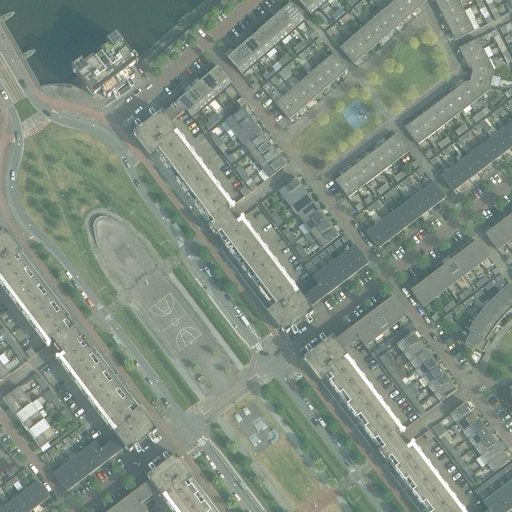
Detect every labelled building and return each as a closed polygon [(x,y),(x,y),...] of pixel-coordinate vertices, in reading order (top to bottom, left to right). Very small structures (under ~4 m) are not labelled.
[(319,9),(311,0),(297,0),(311,15),(319,9)] [(326,2),(325,0),(311,0),(319,9),(326,2)] [(367,5),(364,0),(359,4),(363,8),(367,5)] [(411,15),(397,0),(395,0),(389,6),(403,22),(403,23),(406,20),(411,15)] [(419,8),(412,0),(397,0),(411,15),(412,16),(415,13),(414,12),(419,8)] [(427,1),(426,0),(412,0),(419,8),(420,9),(423,6),(422,5),(427,1)] [(440,12),(459,2),(458,0),(440,0),(435,3),(438,8),(437,9),(439,13),(440,12)] [(445,22),(464,12),(459,2),(440,12),(443,18),(442,19),(444,22),(445,22)] [(363,8),(359,4),(354,8),(358,12),(363,8)] [(304,21),(290,5),(282,12),(281,10),(281,11),(282,12),(296,28),(304,21)] [(403,22),(389,6),(381,13),(395,29),(395,30),(398,27),(403,22)] [(344,13),(341,9),(336,13),(340,17),(344,13)] [(296,28),(282,12),(275,18),(273,17),(274,19),(288,35),(296,28)] [(449,32),(450,31),(469,22),(464,12),(445,22),(448,28),(447,28),(449,32)] [(340,17),(336,13),(331,17),(335,21),(340,17)] [(395,29),(381,13),(372,20),(386,36),(387,37),(390,34),(395,29)] [(351,19),(347,14),(343,18),(346,23),(351,19)] [(346,23),(343,18),(338,22),(342,26),(346,23)] [(288,35),(274,19),(267,25),(266,23),(265,24),(267,25),(281,41),(288,35)] [(386,36),(372,20),(364,27),(378,43),(379,44),(382,42),(381,41),(386,36)] [(324,31),(329,26),(325,22),(320,26),(324,31)] [(454,42),(474,32),(469,22),(450,31),(453,37),(452,38),(454,42)] [(281,41),(267,25),(259,32),(258,30),(258,31),(259,32),(273,48),(281,41)] [(378,43),(364,27),(356,34),(370,51),(371,51),(374,49),(373,48),(378,43)] [(334,33),(330,29),(326,33),(330,37),(334,33)] [(273,48),(259,32),(252,38),(250,37),(251,39),(265,55),(273,48)] [(312,40),(317,36),(314,32),(309,36),(312,40)] [(370,51),(356,34),(348,41),(362,58),(363,58),(366,56),(365,55),(370,51)] [(136,77),(131,71),(129,72),(128,70),(135,64),(137,65),(138,64),(123,45),(123,44),(116,35),(106,43),(109,46),(74,73),(77,77),(78,78),(79,78),(92,96),(101,90),(103,92),(102,93),(107,99),(125,85),(135,78),(136,77)] [(323,43),(320,38),(315,42),(319,47),(323,43)] [(265,55),(251,39),(244,45),(243,44),(242,44),(243,45),(258,61),(265,55)] [(483,49),(478,40),(458,50),(460,54),(461,53),(464,59),(483,49)] [(362,58),(348,41),(340,49),(354,66),(358,63),(357,62),(362,58)] [(306,46),(303,42),(298,46),(302,50),(306,46)] [(258,61),(243,45),(236,52),(235,50),(234,51),(236,52),(250,68),(258,61)] [(302,50),(298,46),(293,50),(297,54),(302,50)] [(311,53),(307,49),(303,53),(306,57),(311,53)] [(488,60),(483,49),(464,59),(463,60),(465,63),(466,63),(469,70),(470,69),(488,60)] [(511,62),(511,61),(507,51),(502,54),(501,52),(496,54),(495,58),(505,59),(507,64),(511,62)] [(250,68),(236,52),(228,58),(227,57),(242,75),(250,68)] [(306,57),(303,53),(298,57),(302,61),(306,57)] [(348,71),(333,54),(325,61),(339,78),(344,73),(344,74),(348,71)] [(291,59),(287,55),(283,59),(286,63),(291,59)] [(286,63),(283,59),(278,63),(282,67),(286,63)] [(494,72),(488,60),(470,69),(471,71),(493,77),(494,72)] [(339,78),(325,61),(317,69),(331,85),(336,80),(336,81),(339,78)] [(295,67),(291,63),(286,67),(290,71),(295,67)] [(290,71),(286,67),(282,71),(286,75),(290,71)] [(231,84),(217,68),(210,75),(208,73),(208,74),(209,75),(223,91),(231,84)] [(275,73),(272,68),(267,72),(271,77),(275,73)] [(331,85),(317,69),(308,76),(322,92),(327,87),(328,88),(331,85)] [(498,78),(493,77),(471,71),(469,81),(491,87),(496,88),(498,78)] [(271,77),(267,72),(263,76),(266,81),(271,77)] [(223,91),(209,75),(202,81),(201,80),(200,80),(201,82),(215,98),(223,91)] [(323,92),(322,92),(308,76),(300,83),(314,99),(319,94),(320,95),(323,92)] [(278,81),(275,77),(270,81),(274,85),(278,81)] [(490,91),(491,87),(469,81),(467,83),(479,99),(490,91)] [(215,98),(201,82),(194,88),(193,87),(192,87),(194,88),(208,105),(215,98)] [(259,87),(256,82),(251,86),(254,91),(259,87)] [(479,99),(467,83),(466,82),(460,87),(459,86),(456,89),(457,89),(470,106),(479,99)] [(314,99),(300,83),(292,90),(306,106),(311,102),(312,102),(315,100),(314,99)] [(270,88),(267,84),(262,88),(266,92),(270,88)] [(208,105),(194,88),(186,95),(185,93),(185,94),(186,95),(200,111),(208,105)] [(470,106),(457,89),(451,93),(448,95),(448,96),(461,113),(470,106)] [(307,107),(306,106),(292,90),(284,97),(298,113),(303,109),(304,109),(307,107)] [(200,111),(186,95),(179,101),(178,100),(177,100),(178,102),(186,111),(192,118),(200,111)] [(461,113),(448,96),(443,100),(442,99),(439,102),(440,102),(452,119),(461,113)] [(299,114),(298,113),(284,97),(275,104),(289,121),(295,116),(299,114)] [(245,102),(242,98),(237,102),(240,106),(245,102)] [(171,124),(186,111),(178,102),(171,108),(170,107),(169,107),(170,108),(163,114),(171,124)] [(452,119),(440,102),(434,106),(430,108),(431,109),(444,126),(452,119)] [(232,130),(249,117),(250,116),(247,113),(246,113),(242,108),(225,121),(232,130)] [(230,114),(226,109),(221,113),(225,118),(230,114)] [(444,126),(431,109),(426,113),(425,112),(422,115),(435,132),(444,126)] [(137,131),(133,134),(150,157),(197,218),(204,228),(206,230),(209,228),(212,232),(215,236),(212,238),(213,240),(221,250),(267,312),(268,313),(275,322),(285,335),(314,313),(310,308),(311,307),(304,298),(299,293),(295,296),(294,293),(286,281),(277,270),(268,258),(259,246),(251,235),(241,223),(238,225),(237,224),(231,216),(225,209),(229,206),(220,194),(211,182),(202,171),(193,159),(185,148),(176,136),(175,137),(174,134),(177,132),(171,124),(163,114),(162,112),(141,128),(138,130),(137,131)] [(485,116),(482,112),(477,115),(480,120),(485,116)] [(435,132),(422,115),(417,119),(416,119),(413,121),(414,122),(427,139),(435,132)] [(480,120),(477,115),(472,119),(476,123),(480,120)] [(238,138),(255,125),(256,124),(253,121),(253,122),(249,117),(232,130),(238,138)] [(214,126),(210,122),(205,126),(208,130),(214,126)] [(418,146),(427,139),(414,122),(408,126),(408,125),(404,128),(418,146)] [(244,146),(261,133),(262,133),(260,129),(259,130),(255,125),(238,138),(244,146)] [(468,129),(464,125),(460,128),(463,133),(468,129)] [(511,147),(511,133),(507,127),(499,133),(511,149),(511,147)] [(463,133),(460,128),(455,132),(458,136),(463,133)] [(250,154),(267,141),(268,141),(266,137),(265,138),(261,133),(244,146),(250,154)] [(511,149),(499,133),(491,140),(503,155),(511,149)] [(219,139),(215,134),(211,138),(215,143),(219,139)] [(409,152),(396,134),(392,137),(393,138),(387,142),(400,159),(409,152)] [(451,142),(447,138),(442,141),(446,146),(451,142)] [(223,144),(219,139),(215,143),(218,147),(223,144)] [(503,155),(491,140),(483,146),(494,161),(503,155)] [(257,162),(274,150),(274,149),(272,145),(271,146),(267,141),(250,154),(257,162)] [(400,159),(387,142),(387,141),(384,143),(384,144),(379,148),(392,165),(400,159)] [(446,146),(442,141),(438,145),(441,149),(446,146)] [(494,161),(483,146),(474,152),(486,167),(494,161)] [(392,165),(379,148),(378,147),(375,150),(376,151),(370,155),(383,172),(392,165)] [(263,170),(280,158),(281,157),(278,154),(277,154),(274,150),(257,162),(263,170)] [(231,156),(228,151),(223,154),(227,159),(231,156)] [(433,156),(430,151),(425,155),(428,159),(433,156)] [(486,167),(474,152),(466,158),(478,174),(486,167)] [(383,172),(370,155),(370,154),(366,157),(367,157),(362,161),(375,178),(383,172)] [(235,160),(231,156),(227,159),(231,164),(235,160)] [(269,179),(287,165),(284,162),(283,162),(280,158),(263,170),(269,179)] [(478,174),(466,158),(458,165),(469,180),(478,174)] [(375,178),(362,161),(361,160),(358,163),(358,164),(353,168),(366,185),(375,178)] [(420,166),(416,161),(411,165),(415,169),(420,166)] [(469,180),(458,165),(450,171),(461,186),(469,180)] [(244,172),(240,167),(236,170),(239,175),(244,172)] [(366,185),(353,168),(352,167),(349,170),(350,170),(344,174),(357,191),(366,185)] [(407,176),(403,171),(398,175),(402,179),(407,176)] [(461,186),(450,171),(442,177),(451,189),(453,192),(461,186)] [(247,177),(244,172),(239,175),(243,180),(247,177)] [(357,191),(344,174),(340,176),(341,177),(335,181),(348,198),(357,191)] [(402,179),(398,175),(394,178),(397,183),(402,179)] [(285,200),(302,187),(298,182),(299,182),(296,178),(278,191),(285,200)] [(256,188),(253,184),(248,187),(252,192),(256,188)] [(389,189),(386,184),(381,188),(385,192),(389,189)] [(442,196),(433,184),(425,190),(436,205),(445,199),(442,196)] [(291,208),(308,195),(305,190),(303,186),(302,187),(285,200),(291,208)] [(249,194),(245,187),(240,191),(244,198),(249,194)] [(385,192),(381,188),(376,191),(380,196),(385,192)] [(436,205),(425,190),(416,196),(428,211),(436,205)] [(297,216),(314,203),(311,198),(312,198),(309,194),(308,195),(291,208),(297,216)] [(428,211),(416,196),(408,202),(420,218),(428,211)] [(372,202),(369,197),(364,201),(367,205),(372,202)] [(269,206),(266,201),(261,204),(265,209),(269,206)] [(303,224),(320,211),(317,207),(318,206),(315,202),(314,203),(297,216),(303,224)] [(420,218),(408,202),(400,208),(412,224),(420,218)] [(363,208),(360,204),(355,208),(358,212),(363,208)] [(412,224),(400,208),(392,215),(403,230),(412,224)] [(309,232),(327,219),(323,215),(324,214),(321,211),(320,211),(303,224),(309,232)] [(278,218),(275,213),(270,216),(274,221),(278,218)] [(403,230),(392,215),(384,221),(395,236),(403,230)] [(511,218),(511,217),(502,223),(511,235),(511,218)] [(282,223),(278,218),(274,221),(278,226),(282,223)] [(316,240),(333,227),(329,223),(330,222),(327,219),(309,232),(316,240)] [(395,236),(384,221),(375,227),(387,243),(395,236)] [(511,239),(511,235),(502,223),(494,229),(506,244),(511,239)] [(322,249),(339,236),(335,231),(336,230),(334,227),(333,227),(316,240),(322,249)] [(387,243),(375,227),(367,233),(367,234),(379,249),(387,243)] [(291,234),(287,229),(283,233),(286,237),(291,234)] [(506,244),(494,229),(486,235),(497,251),(497,250),(498,251),(506,244)] [(0,278),(2,281),(9,290),(16,299),(22,308),(29,316),(36,325),(42,334),(49,343),(52,340),(59,348),(65,356),(61,359),(68,368),(74,376),(81,385),(88,394),(94,403),(101,411),(107,420),(114,429),(115,428),(117,431),(113,433),(117,439),(116,440),(124,449),(125,448),(128,453),(157,431),(148,419),(140,409),(140,408),(93,347),(86,337),(84,335),(81,337),(78,333),(75,329),(78,327),(77,325),(69,315),(23,253),(21,252),(17,246),(16,245),(15,243),(14,241),(10,236),(9,235),(6,232),(5,230),(4,232),(1,234),(0,234),(0,278)] [(294,239),(291,234),(286,237),(290,242),(294,239)] [(349,240),(346,235),(340,239),(344,244),(349,240)] [(342,245),(339,241),(333,245),(337,249),(342,245)] [(489,257),(479,244),(477,242),(469,248),(480,264),(489,257),(488,257),(489,257)] [(303,250),(299,245),(295,249),(299,254),(303,250)] [(335,251),(331,246),(326,250),(329,255),(335,251)] [(368,264),(355,247),(346,253),(360,271),(368,264)] [(302,258),(310,253),(306,248),(303,250),(299,254),(302,258)] [(480,264),(469,248),(461,255),(472,270),(480,264)] [(327,256),(324,252),(319,256),(322,260),(327,256)] [(360,271),(346,253),(338,260),(351,277),(360,271)] [(472,270),(461,255),(452,261),(464,276),(472,270)] [(320,262),(317,257),(311,261),(315,266),(320,262)] [(351,277),(338,260),(330,266),(343,283),(351,277)] [(464,276),(452,261),(444,267),(456,282),(464,276)] [(313,267),(309,263),(304,267),(308,271),(313,267)] [(343,283),(330,266),(321,272),(335,290),(343,283)] [(456,282),(444,267),(436,273),(448,288),(456,282)] [(335,290),(321,272),(313,278),(313,279),(318,285),(326,296),(335,290)] [(448,288),(436,273),(428,279),(440,295),(448,288)] [(498,283),(505,278),(502,275),(495,280),(498,283)] [(440,295),(428,279),(420,285),(431,301),(440,295)] [(487,291),(494,286),(491,283),(485,288),(487,291)] [(326,296),(318,285),(318,286),(318,287),(306,296),(304,298),(311,307),(313,306),(326,296)] [(431,301),(420,285),(411,292),(413,294),(423,307),(431,301)] [(511,287),(510,286),(500,294),(511,306),(511,287)] [(477,299),(483,294),(481,291),(474,296),(477,299)] [(511,309),(511,306),(500,294),(491,302),(505,316),(511,309)] [(406,315),(396,301),(393,298),(385,304),(398,322),(406,316),(406,315)] [(466,308),(473,303),(470,299),(463,304),(466,308)] [(505,316),(491,302),(483,311),(498,324),(505,316)] [(398,322),(385,304),(377,310),(390,328),(398,322)] [(390,328),(377,310),(368,317),(382,334),(390,328)] [(498,324),(483,311),(476,321),(491,332),(498,324)] [(446,323),(452,318),(450,314),(443,319),(446,323)] [(382,334),(368,317),(360,323),(373,341),(382,334)] [(491,332),(476,321),(469,332),(471,333),(486,341),(491,332)] [(373,341),(360,323),(352,329),(359,340),(365,347),(373,341)] [(407,333),(415,327),(412,323),(404,330),(407,333)] [(359,340),(352,329),(336,341),(344,350),(358,339),(359,340)] [(398,339),(407,333),(404,330),(396,336),(398,339)] [(10,337),(6,332),(2,335),(5,340),(10,337)] [(404,353),(419,342),(412,333),(403,340),(397,345),(404,353)] [(483,353),(489,342),(486,341),(471,333),(465,344),(472,347),(472,348),(483,353)] [(390,346),(398,339),(396,336),(387,342),(390,346)] [(13,341),(10,337),(5,340),(9,345),(13,341)] [(323,344),(303,359),(312,371),(320,381),(320,382),(369,446),(374,453),(376,455),(379,453),(382,457),(385,461),(382,463),(383,465),(389,472),(418,511),(460,511),(456,506),(447,494),(438,482),(429,471),(420,459),(411,447),(408,450),(402,442),(395,434),(399,431),(390,419),(381,408),(373,396),(364,385),(355,373),(346,361),(345,362),(344,359),(347,357),(343,351),(344,350),(336,341),(335,342),(332,337),(323,344)] [(382,352),(390,346),(387,342),(379,349),(382,352)] [(410,361),(425,350),(419,342),(404,353),(410,361)] [(22,353),(18,348),(14,351),(17,356),(22,353)] [(36,355),(31,349),(26,353),(31,359),(36,355)] [(374,358),(382,352),(379,349),(371,355),(374,358)] [(416,370),(431,358),(425,350),(410,361),(416,370)] [(26,358),(22,353),(17,356),(21,361),(26,358)] [(422,378),(437,366),(431,358),(416,370),(422,378)] [(0,382),(10,375),(4,366),(0,369),(0,382)] [(428,386),(444,374),(437,366),(422,378),(428,386)] [(434,394),(450,382),(444,374),(428,386),(434,394)] [(44,382),(40,377),(36,381),(40,385),(44,382)] [(48,387),(44,382),(40,385),(43,390),(48,387)] [(447,398),(456,391),(450,382),(434,394),(441,403),(447,398)] [(10,408),(12,407),(26,396),(20,387),(5,398),(7,401),(6,402),(10,408)] [(56,398),(53,393),(48,397),(52,402),(56,398)] [(17,416),(18,415),(32,404),(26,396),(12,407),(13,409),(12,410),(17,416)] [(60,403),(56,398),(52,402),(56,406),(60,403)] [(457,424),(472,412),(466,403),(456,410),(456,411),(450,415),(457,424)] [(24,423),(38,412),(32,404),(18,415),(20,418),(18,418),(23,424),(24,423)] [(69,414),(65,410),(61,413),(64,418),(69,414)] [(29,432),(30,431),(44,420),(38,412),(24,423),(26,426),(25,426),(29,432)] [(463,432),(478,420),(472,412),(457,424),(463,432)] [(72,419),(69,414),(64,418),(68,423),(72,419)] [(36,440),(51,428),(44,420),(30,431),(32,434),(31,435),(35,440),(36,440)] [(469,440),(484,428),(478,420),(463,432),(469,440)] [(86,431),(82,426),(77,430),(81,435),(86,431)] [(41,449),(57,437),(51,428),(36,440),(38,442),(37,443),(41,449)] [(475,448),(491,436),(484,428),(469,440),(475,448)] [(434,437),(429,431),(424,435),(429,441),(434,437)] [(79,436),(75,432),(70,436),(73,440),(79,436)] [(481,456),(497,445),(491,436),(475,448),(481,456)] [(71,442),(68,437),(63,441),(66,446),(71,442)] [(120,451),(124,449),(116,440),(113,442),(109,445),(102,451),(101,450),(109,461),(120,451)] [(64,447),(61,443),(55,447),(59,451),(64,447)] [(109,461),(101,450),(95,443),(86,450),(100,467),(109,461)] [(488,464),(503,453),(497,445),(481,456),(488,464)] [(57,453),(53,448),(48,452),(52,457),(57,453)] [(100,467),(86,450),(78,456),(91,474),(100,467)] [(500,469),(510,461),(503,453),(488,464),(494,473),(500,468),(500,469)] [(50,458),(46,454),(41,458),(44,462),(50,458)] [(175,455),(146,477),(150,482),(149,483),(156,492),(157,491),(161,497),(165,495),(167,497),(166,497),(173,506),(176,511),(218,511),(193,478),(191,476),(188,472),(186,470),(185,468),(175,455)] [(91,474),(78,456),(70,462),(83,480),(91,474)] [(83,480),(70,462),(62,468),(75,486),(83,480)] [(19,471),(16,466),(11,470),(14,474),(19,471)] [(505,474),(511,469),(509,466),(502,471),(505,474)] [(75,486),(62,468),(54,475),(67,492),(75,486)] [(14,474),(11,470),(6,473),(9,478),(14,474)] [(498,480),(505,474),(502,471),(495,476),(498,480)] [(491,485),(498,480),(495,476),(488,481),(491,485)] [(484,490),(491,485),(488,481),(481,487),(484,490)] [(47,495),(38,484),(37,483),(29,489),(41,505),(49,498),(47,495)] [(153,494),(156,492),(149,483),(146,485),(133,494),(141,505),(142,504),(142,503),(153,494)] [(511,489),(508,484),(500,491),(511,506),(511,489)] [(477,495),(484,490),(481,487),(474,492),(477,495)] [(41,505),(29,489),(21,496),(32,511),(41,505)] [(507,511),(511,508),(511,506),(500,491),(491,497),(502,511),(507,511)] [(147,511),(142,504),(141,505),(133,494),(125,501),(133,511),(146,511),(147,511)] [(30,511),(32,511),(21,496),(12,502),(20,511),(30,511)] [(502,511),(491,497),(483,503),(488,510),(489,511),(502,511)] [(133,511),(125,501),(117,507),(120,511),(133,511)] [(20,511),(12,502),(4,508),(7,511),(20,511)]
